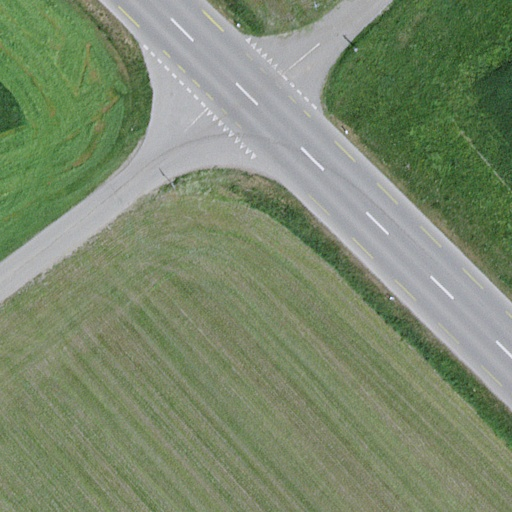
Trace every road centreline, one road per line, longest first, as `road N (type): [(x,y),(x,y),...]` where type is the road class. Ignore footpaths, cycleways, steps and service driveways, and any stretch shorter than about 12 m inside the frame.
road 1 (tertiary): [(511,357),(245,91)]
road 2 (unclassified): [(0,281),(245,91)]
road 3 (unclassified): [(245,91),(374,0)]
road 4 (tertiary): [(245,91),(152,0)]
